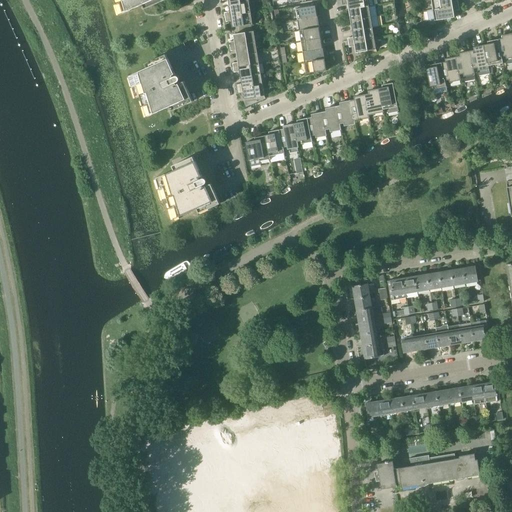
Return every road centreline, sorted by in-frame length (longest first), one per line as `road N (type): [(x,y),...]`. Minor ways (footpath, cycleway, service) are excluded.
road 1 (residential): [(344,387),(331,272),(511,243)]
road 2 (residential): [(344,387),(511,357)]
road 3 (residential): [(345,82),(472,29)]
road 4 (residential): [(237,128),(226,123),(206,0)]
road 5 (residential): [(355,511),(344,387)]
